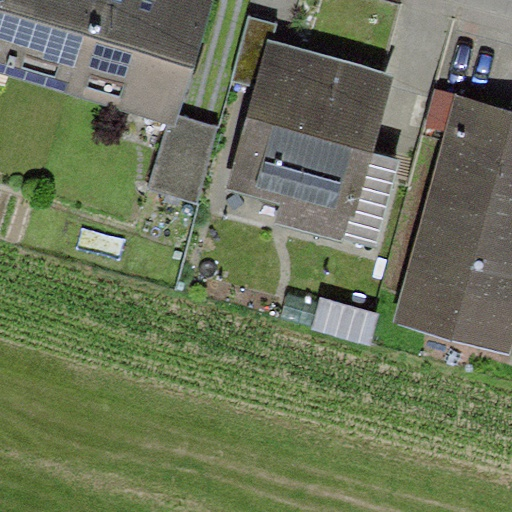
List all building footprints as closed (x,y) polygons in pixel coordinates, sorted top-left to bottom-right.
[(93,0),(0,0),(0,59),(68,81),(93,0)] [(204,3),(192,0),(93,0),(68,81),(170,112),(204,3)] [(275,21),(245,13),(226,81),(256,89),(275,21)] [(337,229),(380,75),(288,49),(268,120),(250,115),(233,176),(281,189),(274,211),(337,229)] [(498,346),(511,297),(511,115),(459,101),(399,318),(498,346)] [(148,188),(196,201),(217,126),(169,113),(148,188)] [(372,238),(396,153),(361,144),(337,229),(372,238)]
